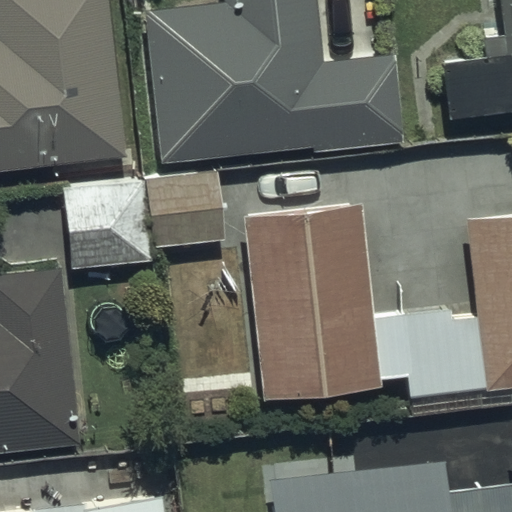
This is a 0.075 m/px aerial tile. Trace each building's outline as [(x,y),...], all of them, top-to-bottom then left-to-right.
[(106,0),(0,0),(0,158),(125,143),(106,0)] [(315,0),(139,0),(157,157),(407,131),(397,36),(320,44),(315,0)] [(511,0),(497,0),(500,18),(478,21),(480,34),(436,40),(445,100),(511,90),(511,0)] [(213,160),(142,166),(149,236),(220,229),(213,160)] [(142,166),(60,174),(67,257),(150,250),(149,236),(142,166)] [(360,186),(243,198),(261,378),(386,365),(379,301),(371,302),(360,186)] [(511,194),(464,201),(476,301),(485,374),(511,370),(511,194)] [(0,436),(74,431),(59,251),(0,255),(0,436)] [(450,292),(396,299),(408,386),(485,374),(476,301),(452,304),(450,292)] [(441,443),(267,466),(272,511),(511,511),(511,466),(446,476),(441,443)] [(164,511),(161,477),(0,493),(0,511),(164,511)]
